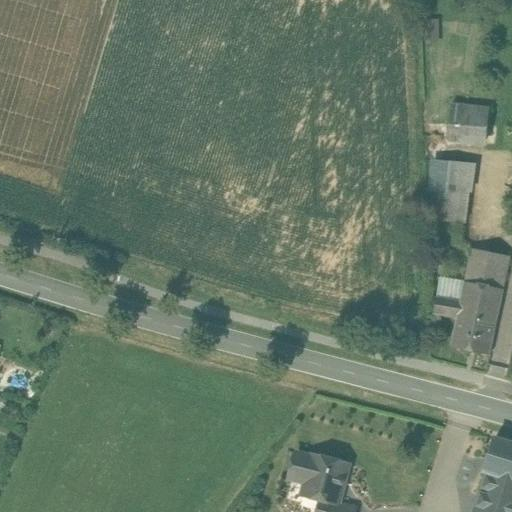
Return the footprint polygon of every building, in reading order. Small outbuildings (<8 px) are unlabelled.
[(489,108),(452,105),(449,137),(486,140),(489,108)] [(464,193),(433,190),(430,220),(458,223),(461,223),(464,193)] [(458,223),(434,221),(433,234),(457,235),(458,223)] [(510,257),(472,249),(466,282),(503,290),(510,257)] [(503,290),(466,282),(462,302),(458,317),(452,348),(489,355),(503,290)] [(462,302),(438,298),(435,313),(458,317),(462,302)] [(511,511),(511,443),(495,438),(484,472),(488,474),(476,511),(511,511)] [(349,466),(313,456),(312,458),(297,454),(290,479),(306,483),(304,488),(323,493),(321,499),(339,504),(349,466)] [(339,504),(321,499),(317,511),(354,511),(356,508),(339,504)]
